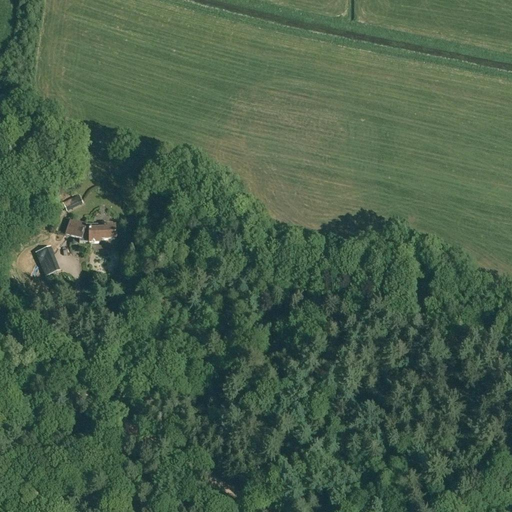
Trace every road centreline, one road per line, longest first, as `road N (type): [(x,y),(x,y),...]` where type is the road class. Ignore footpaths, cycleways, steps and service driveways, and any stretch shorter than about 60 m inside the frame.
road 1 (track): [(263,511),(0,342)]
road 2 (unknown): [(511,57),(249,0)]
